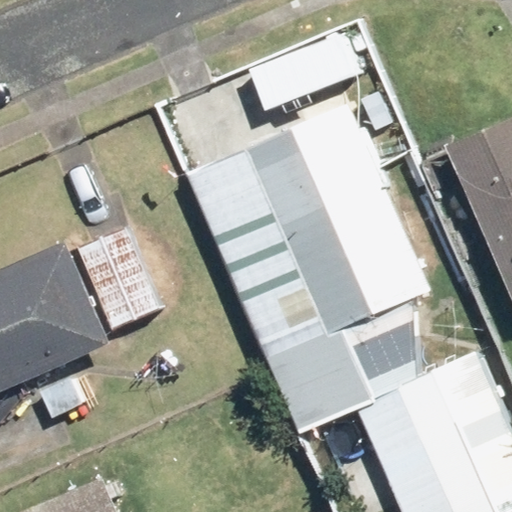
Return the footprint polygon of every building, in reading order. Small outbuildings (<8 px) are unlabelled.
[(447,370),(418,305),(453,289),(367,100),(317,123),(313,115),(189,171),(308,433),(447,370)] [(511,132),(476,147),(511,234),(511,132)] [(141,228),(107,240),(136,317),(170,304),(141,228)] [(0,275),(0,384),(123,336),(85,242),(0,275)] [(409,511),(479,511),(511,500),(511,384),(508,373),(376,421),(409,511)] [(133,511),(118,473),(22,511),(133,511)]
